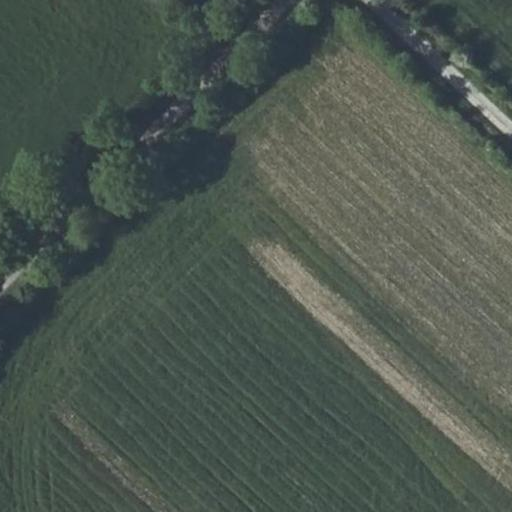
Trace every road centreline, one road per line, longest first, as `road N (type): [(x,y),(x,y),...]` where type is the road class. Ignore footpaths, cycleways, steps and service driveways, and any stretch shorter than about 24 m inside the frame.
road 1 (track): [(0,292),(307,0)]
road 2 (track): [(511,136),(371,0)]
